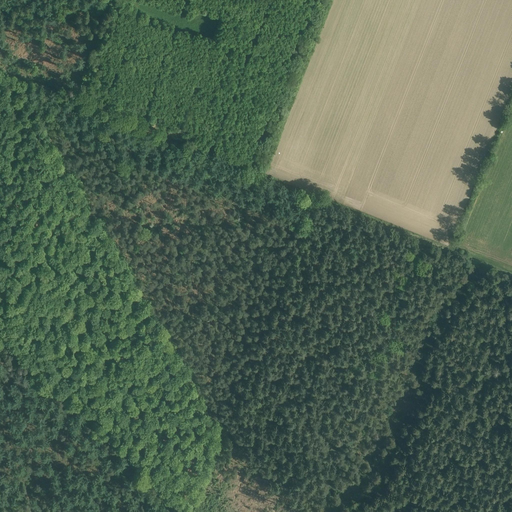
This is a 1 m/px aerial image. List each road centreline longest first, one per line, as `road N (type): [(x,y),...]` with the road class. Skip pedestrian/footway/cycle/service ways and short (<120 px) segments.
road 1 (track): [(511,274),(0,69)]
road 2 (track): [(21,78),(220,414),(182,511)]
road 3 (track): [(189,511),(0,329)]
